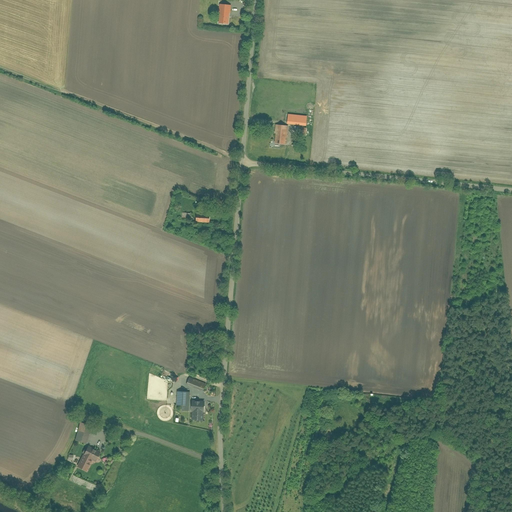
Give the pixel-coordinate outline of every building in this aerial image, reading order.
[(218,22),(228,24),(230,5),(220,4),(218,22)] [(307,116),(288,114),(287,124),(306,126),(307,116)] [(287,126),(274,125),(273,143),(286,144),(287,126)] [(211,214),(198,213),(197,222),(211,222),(211,214)] [(178,391),(176,406),(187,407),(188,392),(178,391)] [(205,400),(192,399),(191,419),(204,420),(205,400)] [(87,431),(75,428),(73,438),(85,441),(87,431)] [(85,469),(90,459),(95,461),(100,450),(84,443),(81,449),(74,464),(85,469)]
